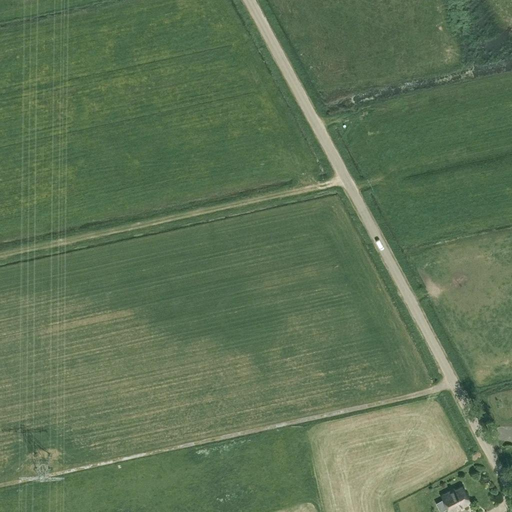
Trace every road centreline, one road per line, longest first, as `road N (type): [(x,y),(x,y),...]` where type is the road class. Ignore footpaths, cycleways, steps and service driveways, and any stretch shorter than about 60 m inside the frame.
road 1 (unclassified): [(511,492),(248,0)]
road 2 (track): [(0,487),(453,384)]
road 3 (track): [(0,254),(344,178)]
